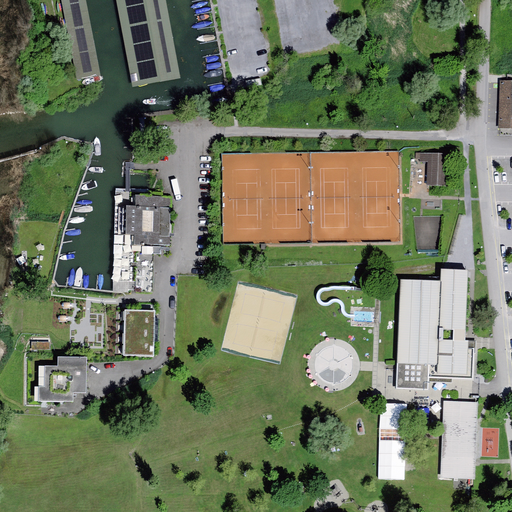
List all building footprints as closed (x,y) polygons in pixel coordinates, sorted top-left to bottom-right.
[(101,77),(85,0),(60,0),(77,81),(101,77)] [(165,0),(115,0),(132,89),(180,80),(165,0)] [(511,84),(500,84),(498,130),(511,130),(511,84)] [(449,155),(416,153),(415,161),(429,161),(427,185),(447,187),(449,155)] [(172,195),(136,194),(135,205),(126,205),(124,236),(134,237),(133,252),(137,252),(136,291),(152,291),(153,254),(161,255),(161,245),(170,245),(172,195)] [(440,282),(401,281),(397,388),(429,389),(430,377),(472,378),(472,377),(473,350),(470,350),(469,350),(471,271),(440,270),(440,282)] [(151,311),(123,310),(122,356),(150,357),(151,311)] [(89,357),(58,357),(58,367),(45,367),(45,387),(39,387),(39,403),(73,403),(74,394),(88,394),(89,357)] [(479,403),(444,402),(440,479),(476,481),(479,403)] [(417,418),(433,418),(433,404),(417,404),(417,418)]
